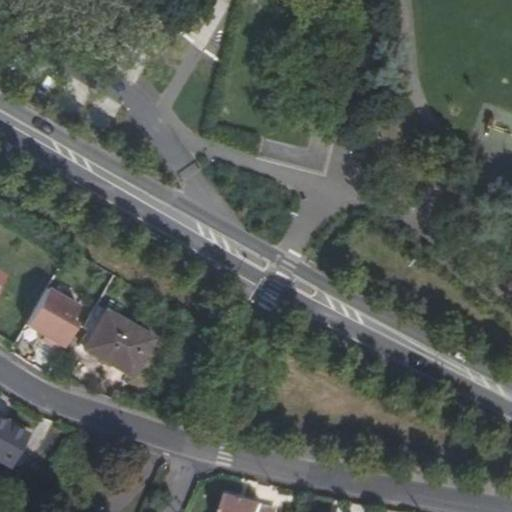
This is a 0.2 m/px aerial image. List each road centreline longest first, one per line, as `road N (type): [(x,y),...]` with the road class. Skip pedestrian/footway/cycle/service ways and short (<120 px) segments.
road 1 (secondary): [(0,112),(511,402)]
road 2 (residential): [(511,510),(196,444),(48,398),(0,367)]
